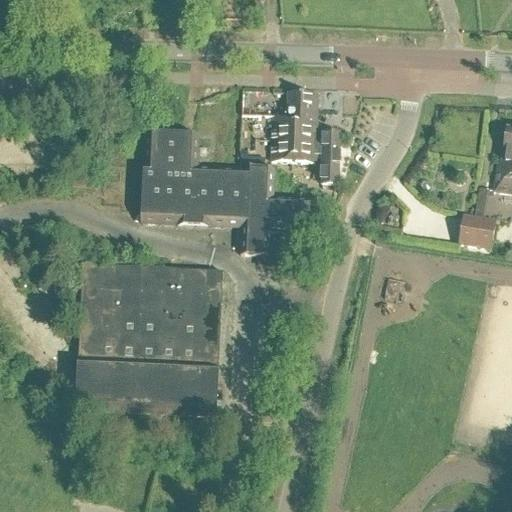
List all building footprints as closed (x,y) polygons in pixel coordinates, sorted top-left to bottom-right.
[(317,99),(287,98),(286,121),(273,121),(271,164),(315,165),(315,158),(322,158),(321,187),(335,187),(337,136),(315,135),(317,99)] [(511,199),(511,133),(506,132),(501,167),(497,167),(492,196),(511,199)] [(146,139),(142,227),(242,231),(242,247),(237,246),(237,251),(241,251),(241,259),(260,260),(260,270),(300,272),(301,244),(271,243),(272,232),(309,233),(310,203),(273,202),(273,176),(198,174),(199,141),(146,139)] [(472,184),(462,184),(462,204),(491,204),(492,159),(483,159),(483,168),(473,168),(472,184)] [(463,219),(458,249),(490,254),(495,225),(463,219)] [(223,277),(83,270),(77,414),(216,421),(223,277)] [(141,511),(147,484),(125,480),(119,511),(141,511)]
